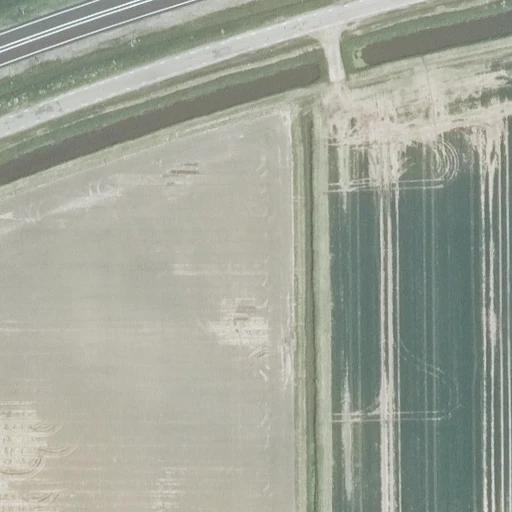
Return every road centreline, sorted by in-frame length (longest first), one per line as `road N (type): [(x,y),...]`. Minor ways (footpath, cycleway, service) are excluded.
road 1 (unclassified): [(0,120),(176,58),(401,0)]
road 2 (trunk): [(0,50),(147,0)]
